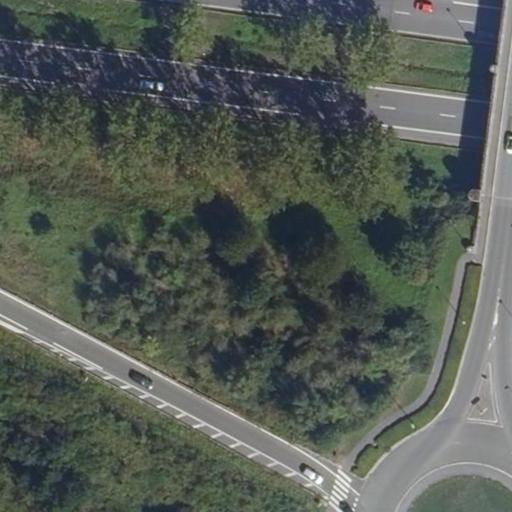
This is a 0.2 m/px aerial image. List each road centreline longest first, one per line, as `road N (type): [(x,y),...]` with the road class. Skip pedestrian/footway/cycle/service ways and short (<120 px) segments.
road 1 (trunk): [(0,54),(511,125)]
road 2 (trunk): [(0,305),(309,470),(336,488),(348,511)]
road 3 (trunk): [(511,29),(303,0)]
road 4 (tertiary): [(504,264),(461,404),(432,448)]
road 5 (tertiary): [(511,411),(504,264)]
